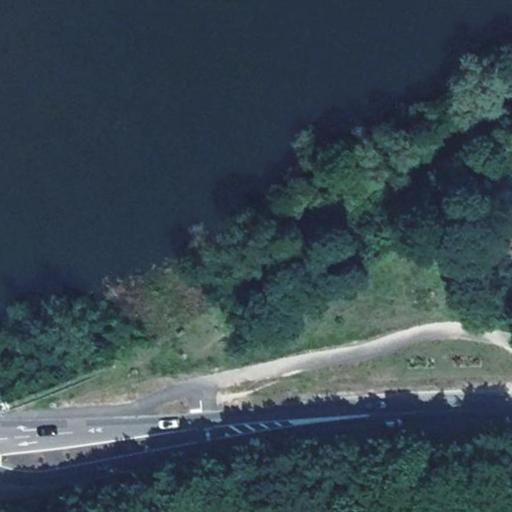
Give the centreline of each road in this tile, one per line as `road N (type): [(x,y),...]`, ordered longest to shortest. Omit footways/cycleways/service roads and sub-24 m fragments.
road 1 (secondary): [(0,477),(78,473),(379,415)]
road 2 (secondary): [(379,415),(248,415),(0,438)]
road 3 (secondary): [(379,415),(511,412)]
